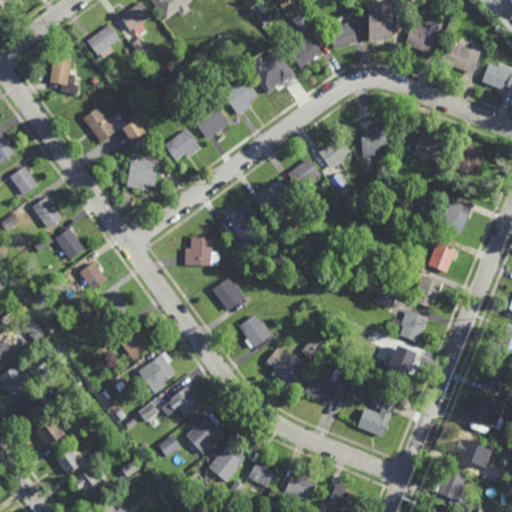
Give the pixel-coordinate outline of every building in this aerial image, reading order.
[(146,28),(138,34),(133,27),(130,29),(120,15),(138,0),(140,0),(151,14),(141,22),(146,28)] [(173,0),(176,3),(167,9),(163,5),(162,6),(157,0),(173,0)] [(354,0),(358,12),(346,14),(343,0),(354,0)] [(366,39),(365,3),(376,3),(376,1),(388,1),(389,37),(378,37),(379,38),(366,39)] [(291,13),(287,9),(293,4),(297,8),(291,13)] [(302,30),(293,18),(301,12),(310,23),(302,30)] [(173,33),(162,19),(170,14),(180,28),(173,33)] [(264,24),(260,19),(267,15),(270,19),(264,24)] [(333,47),(328,27),(337,25),(336,23),(353,19),(359,39),(333,47)] [(429,52),(404,43),(410,24),(418,27),(419,25),(427,28),(429,21),(438,24),(429,52)] [(103,57),(100,52),(98,54),(87,39),(109,22),(120,37),(110,45),(113,50),(103,57)] [(227,40),(224,35),(231,31),(234,35),(227,40)] [(310,37),(311,36),(322,51),(300,67),(289,52),(299,45),(294,38),(305,31),(310,37)] [(139,54),(132,42),(141,36),(148,48),(139,54)] [(469,48),(472,42),(482,46),(471,72),(439,59),(446,41),(455,44),(456,43),(469,48)] [(291,75),(278,84),(275,79),(265,86),(255,71),(264,65),(260,59),(271,51),(275,57),(277,55),(291,75)] [(196,62),(193,56),(197,53),(201,59),(196,62)] [(77,92),(60,89),(61,83),(49,81),(53,55),(70,57),(69,69),(75,70),(73,83),(78,83),(77,92)] [(141,67),(137,62),(141,58),(145,63),(141,67)] [(496,64),(497,63),(511,69),(511,72),(511,91),(504,88),(503,90),(480,80),(488,61),(496,64)] [(93,84),(90,79),(95,76),(98,80),(93,84)] [(238,115),(222,92),(245,76),(257,94),(249,100),(252,105),(238,115)] [(181,109),(175,101),(181,96),(187,104),(181,109)] [(206,138),(191,118),(213,102),(228,122),(206,138)] [(100,140),(82,117),(98,105),(115,129),(100,140)] [(130,141),(120,127),(136,117),(145,131),(130,141)] [(363,155),(360,127),(385,124),(387,145),(381,146),(381,154),(363,155)] [(187,157),(184,153),(175,159),(164,144),(186,128),(200,147),(187,157)] [(439,162),(427,157),(427,159),(411,153),(419,132),(446,143),(439,162)] [(6,140),(7,139),(9,142),(8,143),(14,152),(0,162),(0,133),(1,133),(6,140)] [(138,146),(135,142),(145,135),(148,139),(138,146)] [(330,167),(318,150),(340,136),(350,151),(343,156),(344,158),(330,167)] [(476,173),(468,170),(467,172),(456,168),(457,167),(449,164),(457,144),(483,154),(476,173)] [(154,185),(143,183),(142,189),(126,186),(132,154),(158,159),(154,185)] [(314,181),(300,191),(287,173),(308,157),(320,173),(312,179),(314,181)] [(22,194),(9,176),(24,165),(37,183),(22,194)] [(338,191),(329,179),(337,173),(346,185),(338,191)] [(271,212),(258,194),(279,179),(290,195),(284,200),(285,202),(271,212)] [(392,191),(387,183),(392,180),(398,188),(392,191)] [(46,228),(31,206),(46,195),(61,216),(46,228)] [(460,233),(441,225),(444,216),(443,215),(449,198),(470,207),(460,233)] [(245,246),(224,216),(245,201),(266,230),(245,246)] [(7,229),(1,221),(13,212),(19,220),(7,229)] [(426,238),(407,230),(410,222),(429,230),(426,238)] [(84,248),(70,259),(55,238),(69,227),(84,248)] [(39,251),(34,245),(48,234),(53,241),(39,251)] [(211,251),(218,251),(218,264),(210,264),(210,265),(184,265),(184,247),(190,247),(190,237),(211,237),(211,251)] [(445,272),(425,264),(435,241),(454,250),(445,272)] [(231,268),(225,260),(235,253),(241,261),(231,268)] [(92,290),(79,272),(94,261),(107,279),(92,290)] [(0,288),(0,275),(2,274),(8,282),(0,288)] [(429,308),(412,301),(416,292),(413,291),(420,274),(440,283),(429,308)] [(233,285),(235,283),(245,297),(227,311),(211,289),(228,278),(233,285)] [(115,321),(100,301),(115,291),(129,311),(115,321)] [(392,306),(377,300),(381,291),(396,298),(392,306)] [(41,304),(36,298),(41,294),(45,300),(41,304)] [(12,320),(7,313),(21,302),(26,309),(12,320)] [(84,323),(76,311),(89,302),(97,314),(84,323)] [(418,343),(399,334),(403,326),(400,324),(407,309),(426,318),(421,330),(423,331),(418,343)] [(259,321),(261,320),(272,334),(254,347),(253,346),(250,348),(244,340),(247,338),(238,325),(254,314),(259,321)] [(34,341),(22,326),(32,318),(44,334),(34,341)] [(329,330),(323,325),(327,319),(334,324),(329,330)] [(398,327),(391,325),(393,319),(399,321),(398,327)] [(152,342),(131,358),(119,342),(103,353),(101,349),(104,347),(100,341),(112,333),(116,338),(137,322),(152,342)] [(511,354),(496,348),(505,323),(511,325),(511,354)] [(313,360),(301,351),(314,335),(326,344),(313,360)] [(0,359),(0,336),(11,351),(0,359)] [(56,368),(44,354),(56,345),(63,354),(61,355),(66,361),(56,368)] [(402,387),(383,380),(397,345),(416,353),(402,387)] [(284,353),(286,351),(293,356),(294,354),(301,360),(286,378),(285,377),(281,382),(270,373),(274,369),(265,362),(277,347),(284,353)] [(161,390),(160,389),(154,394),(151,389),(144,394),(137,383),(143,379),(137,371),(164,351),(171,361),(167,364),(175,374),(162,383),(164,387),(162,388),(163,389),(161,390)] [(511,374),(508,384),(500,381),(498,387),(482,381),(490,359),(507,366),(506,367),(511,369),(511,374)] [(20,370),(25,366),(33,377),(28,380),(28,381),(9,395),(0,382),(0,375),(16,364),(20,370)] [(347,395),(335,389),(338,383),(330,379),(335,369),(355,378),(347,395)] [(321,379),(322,377),(337,384),(327,404),(304,392),(313,375),(321,379)] [(78,390),(75,386),(80,382),(84,386),(78,390)] [(198,394),(193,398),(198,405),(191,411),(193,413),(191,414),(189,412),(183,417),(176,407),(167,415),(161,407),(171,400),(170,398),(189,383),(198,394)] [(395,402),(378,396),(382,385),(399,392),(395,402)] [(51,404),(46,408),(47,409),(29,421),(29,420),(27,421),(15,403),(25,397),(24,395),(25,395),(26,396),(34,391),(36,393),(41,390),(51,404)] [(104,401),(99,394),(104,390),(109,398),(104,401)] [(511,405),(503,402),(508,391),(511,392),(511,405)] [(498,431),(467,418),(476,395),(493,402),(492,403),(501,407),(497,417),(503,419),(498,431)] [(383,437),(357,427),(364,408),(370,411),(372,405),(377,406),(377,404),(371,401),(373,396),(395,404),(383,437)] [(117,407),(117,406),(125,417),(118,422),(105,402),(111,398),(117,407)] [(145,422),(137,412),(150,402),(157,412),(145,422)] [(185,436),(207,416),(207,417),(211,414),(219,423),(216,426),(222,432),(209,443),(212,446),(201,455),(185,436)] [(47,447),(34,430),(52,417),(65,434),(47,447)] [(128,429),(124,424),(132,418),(136,423),(128,429)] [(476,449),(478,450),(472,466),(450,457),(450,456),(449,456),(452,448),(454,448),(460,433),(479,441),(476,449)] [(166,457),(158,445),(172,435),(180,447),(166,457)] [(104,454),(98,447),(108,441),(113,448),(104,454)] [(235,470),(218,456),(230,441),(247,454),(235,470)] [(142,453),(138,447),(144,443),(148,449),(142,453)] [(67,475),(54,456),(67,447),(80,465),(70,472),(70,473),(67,475)] [(148,461),(145,456),(150,453),(153,457),(148,461)] [(121,469),(127,477),(139,468),(133,459),(121,469)] [(275,472),(267,488),(248,478),(256,461),(275,472)] [(102,487),(89,497),(81,487),(78,489),(72,482),(78,477),(77,476),(84,471),(85,473),(90,470),(102,487)] [(464,503),(439,493),(448,470),(464,477),(461,484),(464,485),(460,494),(466,496),(464,503)] [(502,484),(489,480),(492,471),(505,475),(502,484)] [(317,483),(309,502),(300,498),(299,500),(284,494),(292,473),(317,483)] [(243,485),(237,497),(228,492),(235,480),(243,485)] [(352,511),(335,511),(325,508),(326,503),(328,504),(336,483),(345,486),(343,491),(359,497),(352,511)] [(142,508),(136,501),(146,494),(152,500),(142,508)] [(115,511),(121,508),(123,511),(93,511),(92,509),(106,499),(115,511)]
